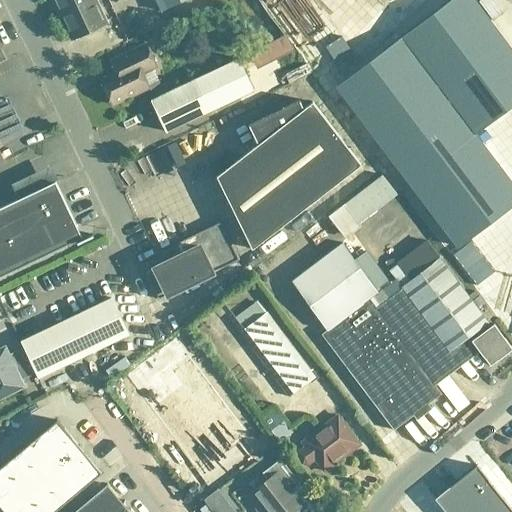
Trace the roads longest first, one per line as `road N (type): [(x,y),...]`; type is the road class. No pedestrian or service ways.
road 1 (unclassified): [(137,254),(18,0)]
road 2 (unclassified): [(377,511),(405,476),(511,390)]
road 3 (unclassified): [(90,396),(175,511)]
